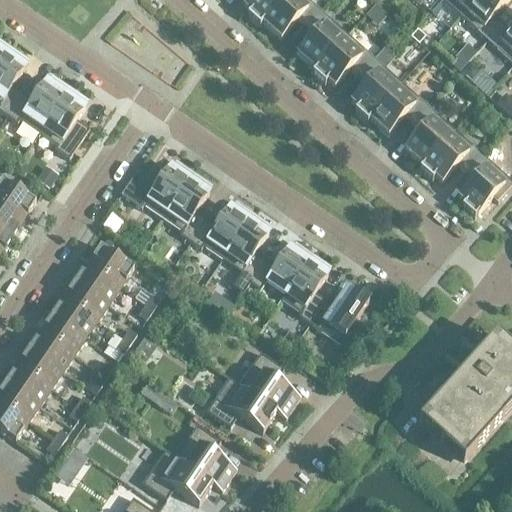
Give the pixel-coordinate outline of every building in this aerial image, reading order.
[(251,0),(243,9),(250,15),(246,19),(259,30),(262,26),(284,0),(251,0)] [(284,0),(262,26),(280,42),(296,25),(304,32),(320,14),(304,0),(284,0)] [(460,20),(477,0),(445,0),(442,4),(460,20)] [(495,19),(511,0),(477,0),(460,20),(487,44),(503,26),(495,19)] [(313,39),(297,57),(315,73),(315,74),(347,38),(320,14),(304,32),(313,39)] [(511,66),(511,32),(511,33),(503,26),(487,44),(511,66)] [(410,39),(418,47),(425,39),(417,32),(410,39)] [(347,38),(315,74),(315,73),(311,77),(324,88),(327,84),(334,90),(350,73),(358,80),(374,62),(347,38)] [(0,65),(9,53),(0,46),(0,65)] [(12,90),(25,71),(23,70),(26,65),(9,53),(0,65),(0,115),(7,120),(23,97),(12,90)] [(467,63),(459,55),(452,63),(457,68),(463,68),(467,63)] [(357,111),(354,115),(367,126),(370,122),(369,122),(401,86),(374,62),(358,80),(366,87),(350,105),(357,111)] [(468,62),(460,75),(489,94),(497,82),(468,62)] [(38,137),(68,94),(51,82),(48,87),(45,85),(33,104),(23,97),(7,120),(17,127),(19,124),(38,137)] [(464,90),(456,82),(450,88),(459,96),(464,90)] [(369,122),(370,122),(388,138),(404,121),(412,128),(428,110),(401,86),(369,122)] [(511,97),(506,92),(495,103),(511,119),(511,97)] [(85,106),(68,94),(38,137),(57,150),(55,153),(69,163),(89,133),(76,124),(84,112),(82,110),(85,106)] [(404,153),(422,169),(423,170),(454,134),(428,110),(412,128),(420,135),(404,153)] [(423,170),(422,169),(419,173),(431,184),(435,180),(441,186),(457,168),(465,176),(481,158),(454,134),(423,170)] [(474,183),(458,201),(464,207),(461,211),(474,222),(492,201),(497,206),(511,189),(511,185),(481,158),(465,176),(474,183)] [(163,223),(194,180),(175,167),(172,172),(169,170),(157,189),(137,175),(120,199),(141,213),(143,210),(163,223)] [(196,216),(209,197),(206,196),(210,191),(194,180),(163,223),(182,236),(180,239),(190,246),(206,223),(196,216)] [(2,183),(0,185),(0,208),(23,224),(35,206),(2,183)] [(0,208),(0,233),(11,241),(23,224),(0,208)] [(222,263),(252,220),(234,208),(231,213),(229,211),(216,230),(206,223),(190,246),(200,253),(203,250),(222,263)] [(266,236),(269,232),(252,220),(222,263),(241,277),(239,280),(249,287),(265,263),(255,256),(268,238),(266,236)] [(0,233),(0,257),(11,241),(0,233)] [(285,298),(311,261),(294,249),(291,254),(288,252),(276,270),(265,263),(249,287),(260,294),(266,285),(285,298)] [(99,251),(87,268),(121,291),(133,274),(99,251)] [(315,297),(327,279),(325,277),(328,272),(311,261),(285,298),(304,311),(298,321),(309,328),(325,304),(315,297)] [(87,268),(75,285),(109,309),(121,291),(87,268)] [(75,285),(64,302),(97,326),(109,309),(75,285)] [(354,327),(368,306),(348,293),(335,311),(325,304),(309,328),(341,350),(356,328),(354,327)] [(153,315),(160,305),(151,299),(145,309),(153,315)] [(64,302),(52,319),(86,343),(97,326),(64,302)] [(146,325),(153,315),(145,309),(138,319),(146,325)] [(52,319),(40,337),(74,360),(86,343),(52,319)] [(130,348),(136,339),(128,333),(122,343),(130,348)] [(40,337),(29,354),(62,377),(74,360),(40,337)] [(462,468),(511,412),(511,356),(495,341),(417,428),(462,468)] [(123,358),(130,348),(122,343),(115,353),(123,358)] [(29,354),(17,371),(51,394),(62,377),(29,354)] [(229,382),(228,383),(286,423),(300,402),(276,385),(284,374),(260,357),(238,389),(229,382)] [(107,382),(113,372),(105,366),(98,376),(107,382)] [(17,371),(5,388),(39,411),(51,394),(17,371)] [(100,392),(107,382),(98,376),(92,386),(100,392)] [(286,424),(286,423),(228,383),(206,416),(230,432),(238,420),(262,437),(276,417),(286,424)] [(5,388),(0,395),(0,409),(27,428),(39,411),(5,388)] [(83,416),(90,406),(82,400),(75,410),(83,416)] [(0,409),(0,435),(15,446),(27,428),(0,409)] [(77,426),(83,416),(75,410),(69,420),(77,426)] [(165,455),(164,456),(222,495),(236,475),(212,458),(220,446),(196,430),(174,461),(165,455)] [(60,449),(67,439),(59,434),(52,444),(60,449)] [(54,459),(60,449),(52,444),(45,453),(54,459)] [(73,450),(56,478),(72,487),(88,458),(73,450)] [(222,496),(222,495),(164,456),(142,488),(166,504),(174,493),(198,509),(212,490),(222,496)] [(125,511),(146,511),(132,502),(125,511)]
